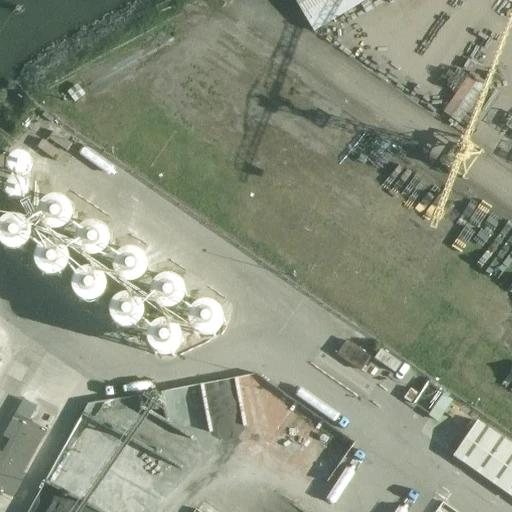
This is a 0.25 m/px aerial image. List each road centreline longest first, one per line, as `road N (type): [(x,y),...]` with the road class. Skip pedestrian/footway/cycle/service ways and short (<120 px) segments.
road 1 (unknown): [(268,368),(257,316),(237,281),(58,131)]
road 2 (unknown): [(124,354),(80,340),(41,311),(20,312),(0,340)]
road 3 (unknown): [(268,368),(124,354)]
road 4 (unknown): [(61,466),(124,354)]
road 5 (unknown): [(377,436),(268,368)]
